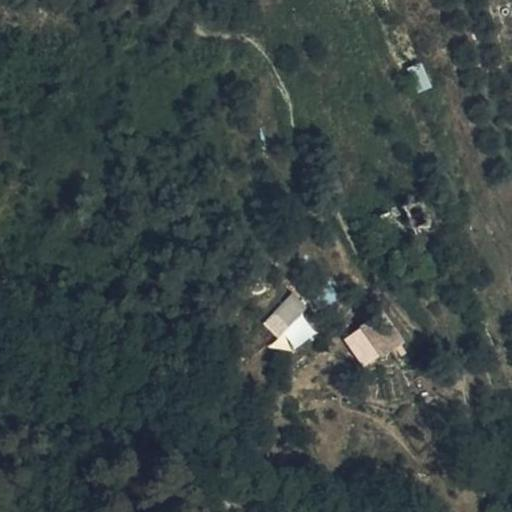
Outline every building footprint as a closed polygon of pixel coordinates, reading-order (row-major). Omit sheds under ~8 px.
[(423,214),(413,184),(401,189),(405,205),(406,207),(415,205),(418,215),(423,214)] [(394,263),(405,260),(421,255),(413,230),(406,207),(405,205),(401,189),(374,197),(394,263)] [(406,207),(413,230),(422,226),(418,215),(415,205),(406,207)] [(371,321),(382,317),(374,300),(354,310),(350,312),(357,327),(371,321)] [(388,330),(382,317),(371,321),(357,327),(364,343),(387,331),(388,330)]
